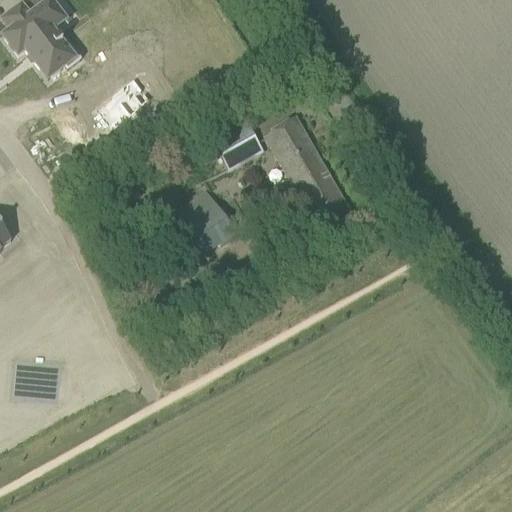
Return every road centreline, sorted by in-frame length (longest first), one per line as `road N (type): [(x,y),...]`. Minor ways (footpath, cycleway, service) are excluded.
road 1 (unclassified): [(511,339),(273,0)]
road 2 (residential): [(0,133),(44,192),(158,407)]
